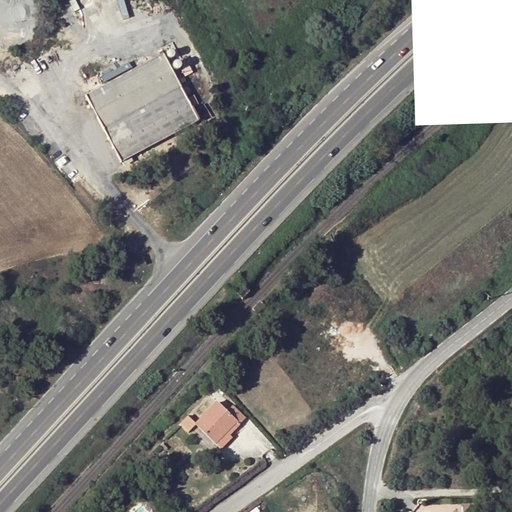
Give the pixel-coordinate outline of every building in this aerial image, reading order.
[(120,163),(122,162),(130,158),(198,122),(162,55),(84,97),(120,163)] [(130,158),(122,162),(124,167),(132,162),(130,158)] [(236,422),(239,425),(246,419),(232,407),(226,413),(217,403),(196,425),(195,426),(214,445),(236,422)] [(196,425),(188,417),(180,425),(188,433),(195,426),(196,425)] [(229,436),(239,425),(236,422),(214,445),(221,451),(232,439),(229,436)]
